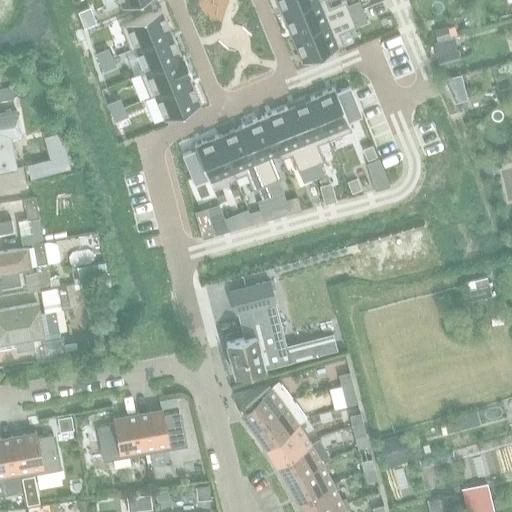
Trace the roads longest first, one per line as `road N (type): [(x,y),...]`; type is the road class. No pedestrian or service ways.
road 1 (residential): [(390,101),(414,160),(406,186),(176,255)]
road 2 (residential): [(0,399),(200,360)]
road 3 (residential): [(221,109),(153,143),(176,255)]
road 4 (residential): [(246,511),(200,360)]
road 5 (residential): [(390,101),(424,77),(396,0)]
